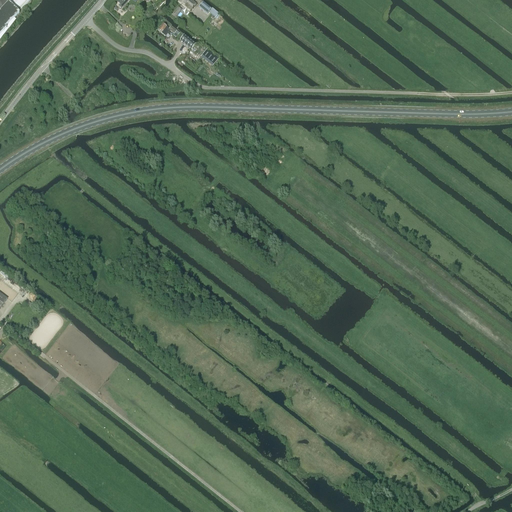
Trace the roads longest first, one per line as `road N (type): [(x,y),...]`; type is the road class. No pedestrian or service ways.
road 1 (primary): [(511,111),(151,109),(82,126),(0,169)]
road 2 (unclassified): [(85,19),(116,46),(147,53),(204,87),(416,93)]
road 3 (track): [(240,511),(0,322)]
road 4 (unclassified): [(85,19),(0,120)]
